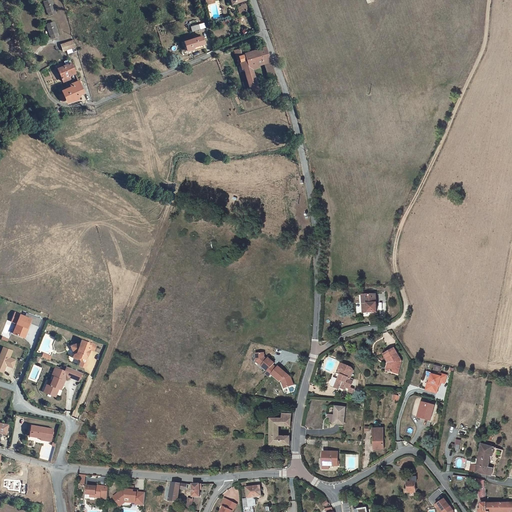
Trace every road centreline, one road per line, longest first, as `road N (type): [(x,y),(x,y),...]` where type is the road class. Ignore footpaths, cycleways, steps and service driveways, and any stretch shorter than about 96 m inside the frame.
road 1 (tertiary): [(313,356),(316,225),(292,114),(253,0)]
road 2 (track): [(488,0),(481,53),(399,228),(396,272),(405,310),(386,327)]
road 3 (unclassified): [(225,477),(56,469)]
road 4 (residential): [(56,469),(68,422),(25,406),(15,388),(0,383)]
road 5 (unclassified): [(328,490),(411,450),(436,471)]
